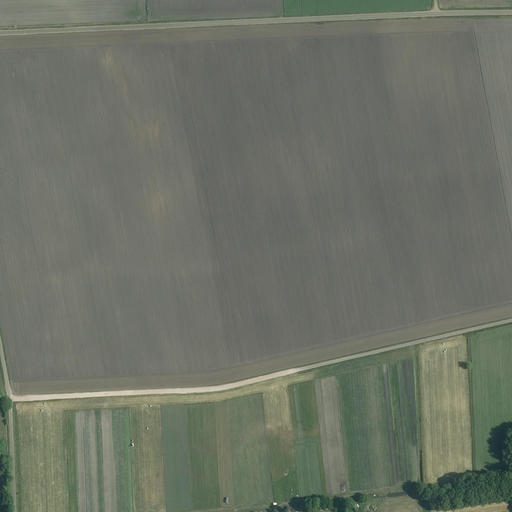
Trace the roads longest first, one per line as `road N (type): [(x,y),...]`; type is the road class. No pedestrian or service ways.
road 1 (unclassified): [(0,32),(511,12)]
road 2 (track): [(0,401),(211,388),(333,361)]
road 3 (unclassified): [(333,361),(511,320)]
road 4 (unclassified): [(14,511),(0,346)]
